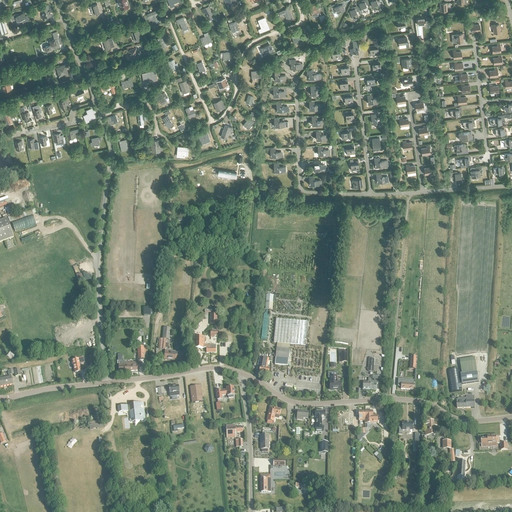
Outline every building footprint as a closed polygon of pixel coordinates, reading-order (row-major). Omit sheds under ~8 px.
[(119,5),(120,9),(123,9),(124,9),(126,8),(129,7),(126,0),(118,0),(120,5),(119,5)] [(359,4),(362,12),(365,11),(365,12),(368,10),(363,0),(362,1),(362,3),(359,4)] [(372,0),(373,1),(370,2),(374,10),(376,9),(377,10),(382,8),(381,5),(379,6),(376,0),(372,0)] [(334,8),(335,11),(336,11),(337,13),(345,10),(343,6),(345,6),(344,3),(334,8)] [(90,6),(93,15),(100,13),(97,4),(90,6)] [(316,4),(309,7),(310,11),(312,15),(313,17),(318,15),(317,13),(319,12),(318,8),(320,7),(319,4),(316,5),(316,4)] [(48,5),(40,8),(42,15),(41,15),(42,20),(47,19),(46,16),(51,15),(48,5)] [(201,9),(204,14),(205,13),(209,20),(212,18),(211,15),(213,14),(209,6),(201,9)] [(352,8),(353,9),(349,11),(353,19),(355,18),(355,19),(359,17),(354,7),(352,8)] [(279,12),(280,16),(284,14),(287,20),(292,17),(288,8),(279,12)] [(148,19),(149,21),(153,19),(154,22),(158,20),(156,15),(158,14),(157,10),(147,14),(147,15),(148,19)] [(16,14),(11,16),(12,20),(15,19),(16,22),(22,20),(23,22),(29,20),(27,15),(24,16),(23,14),(17,16),(16,14)] [(422,18),(416,18),(417,25),(425,24),(425,18),(424,18),(424,16),(421,16),(422,18)] [(176,20),(178,24),(180,24),(183,30),(187,29),(183,18),(176,20)] [(261,29),(258,30),(260,33),(269,29),(265,18),(258,20),(261,29)] [(402,19),(402,21),(396,22),(397,28),(405,27),(404,21),(405,21),(404,19),(402,19)] [(229,24),(232,32),(239,29),(236,21),(229,24)] [(471,26),(472,32),(480,31),(479,25),(474,25),(474,24),(471,24),(471,26)] [(491,25),(492,28),(493,28),(494,33),(500,32),(499,24),(493,25),(491,25)] [(319,33),(321,38),(326,36),(327,37),(330,36),(327,29),(319,33)] [(131,32),(134,41),(141,39),(138,30),(131,32)] [(199,38),(201,44),(210,41),(207,32),(203,34),(204,36),(199,38)] [(298,43),(297,41),(301,40),(299,34),(292,36),(294,44),(298,43)] [(456,38),(452,39),(452,43),(456,42),(463,42),(462,37),(463,36),(463,34),(462,34),(455,34),(456,38)] [(50,45),(43,47),(45,52),(52,50),(55,49),(55,48),(60,47),(59,44),(58,38),(59,38),(58,36),(55,37),(56,39),(54,39),(49,41),(50,45)] [(108,42),(112,40),(111,37),(100,41),(103,50),(110,48),(108,42)] [(157,39),(159,44),(160,44),(162,48),(167,46),(163,37),(157,39)] [(398,39),(399,45),(405,44),(406,47),(409,47),(408,43),(407,43),(406,38),(398,39)] [(269,42),(259,46),(260,49),(263,48),(266,54),(273,51),(269,42)] [(492,47),(492,53),(500,52),(500,46),(499,44),(497,45),(497,46),(492,47)] [(375,48),(370,49),(370,55),(378,54),(377,45),(375,45),(375,48)] [(128,50),(131,60),(139,58),(136,48),(128,50)] [(332,51),(333,60),(341,59),(340,52),(334,53),(334,50),(332,51)] [(493,58),(494,64),(502,63),(501,57),(501,56),(498,56),(498,57),(493,58)] [(402,59),(402,67),(407,66),(408,68),(410,68),(410,66),(411,66),(410,58),(402,59)] [(173,60),(169,61),(173,70),(178,67),(176,63),(175,64),(173,60)] [(295,60),(289,60),(289,63),(290,63),(290,68),(294,68),(294,69),(302,69),(302,67),(302,63),(301,63),(296,64),(295,60)] [(372,64),(373,70),(381,69),(380,60),(377,60),(377,63),(372,64)] [(340,65),(341,74),(349,73),(349,67),(343,68),(343,65),(340,65)] [(56,69),(59,78),(68,75),(65,66),(56,69)] [(155,69),(143,72),(144,79),(152,77),(153,80),(158,79),(155,69)] [(494,69),(494,70),(489,71),(490,77),(498,76),(497,70),(497,69),(494,69)] [(313,70),(307,71),(307,74),(308,74),(308,79),(312,78),(312,80),(320,79),(320,77),(320,74),(319,74),(316,74),(316,73),(313,73),(313,70)] [(459,75),(454,75),(455,81),(459,81),(468,80),(467,74),(462,74),(462,73),(459,73),(459,75)] [(366,79),(367,86),(375,85),(374,77),(374,76),(372,76),(366,77),(366,79)] [(121,81),(123,88),(133,85),(131,77),(128,78),(129,79),(124,80),(124,81),(121,81)] [(217,82),(219,88),(227,85),(225,78),(217,82)] [(403,79),(404,85),(411,84),(412,87),(415,87),(414,84),(412,84),(412,78),(403,79)] [(342,80),(339,80),(340,89),(348,88),(347,82),(347,79),(342,80)] [(9,81),(1,83),(3,91),(12,89),(11,89),(13,88),(12,84),(10,85),(9,81)] [(102,92),(107,90),(111,89),(112,94),(116,92),(115,86),(114,81),(100,85),(102,92)] [(186,84),(188,83),(187,81),(179,83),(183,94),(189,92),(186,84)] [(310,86),(310,94),(314,94),(314,95),(322,95),(322,93),(321,93),(321,90),(315,90),(315,86),(310,86)] [(278,87),(273,87),(273,91),(273,96),(277,96),(277,97),(285,97),(285,94),(284,94),(284,91),(278,91),(278,90),(278,87)] [(80,89),(74,91),(75,92),(77,97),(78,99),(83,97),(82,95),(85,93),(82,88),(80,89)] [(161,93),(156,96),(160,102),(162,105),(167,101),(166,99),(164,97),(166,96),(164,93),(162,94),(161,93)] [(346,94),(344,95),(345,104),(353,103),(352,96),(352,94),(346,94)] [(457,98),(458,104),(466,103),(466,97),(460,97),(460,96),(457,96),(457,98)] [(213,103),(216,111),(225,107),(224,103),(223,103),(222,99),(213,103)] [(415,104),(416,110),(424,109),(423,103),(423,101),(420,101),(420,103),(415,104)] [(39,105),(33,107),(34,110),(36,118),(41,116),(40,113),(41,112),(40,108),(39,105)] [(84,117),(86,122),(89,121),(88,120),(95,117),(93,113),(96,112),(94,107),(86,110),(87,113),(83,115),(84,117)] [(185,109),(188,117),(196,115),(194,109),(189,111),(188,108),(185,109)] [(146,109),(137,110),(138,114),(139,125),(143,124),(143,120),(147,119),(146,109)] [(345,112),(346,121),(354,120),(353,113),(348,114),(348,111),(345,112)] [(4,116),(7,125),(13,122),(10,114),(9,114),(6,115),(4,116)] [(371,115),(372,123),(375,122),(375,124),(384,123),(383,120),(382,121),(382,117),(376,118),(376,114),(371,115)] [(110,123),(110,125),(118,122),(115,115),(107,118),(108,123),(110,123)] [(165,122),(164,122),(168,128),(173,125),(169,120),(170,119),(167,115),(162,119),(165,122)] [(316,116),(311,117),(311,119),(312,125),(315,124),(315,126),(324,125),(324,123),(322,123),(322,120),(317,120),(317,119),(316,116)] [(244,124),(248,129),(254,122),(249,118),(244,124)] [(274,121),(274,126),(278,126),(278,127),(286,127),(288,127),(288,121),(285,121),(279,122),(279,121),(279,118),(274,118),(274,121)] [(400,120),(400,126),(409,125),(408,119),(403,119),(402,118),(399,118),(400,120)] [(224,125),(220,136),(226,139),(229,131),(231,131),(232,128),(224,125)] [(418,129),(419,135),(427,134),(426,128),(426,126),(423,126),(423,128),(418,129)] [(495,132),(495,136),(501,135),(501,137),(507,137),(506,132),(504,132),(504,128),(495,129),(495,132)] [(67,131),(69,139),(74,138),(77,137),(76,133),(79,133),(78,129),(74,130),(67,131)] [(341,130),(342,139),(350,138),(349,131),(343,132),(343,129),(341,130)] [(209,140),(207,132),(197,135),(198,137),(199,137),(201,143),(209,140)] [(372,139),(373,151),(381,150),(379,138),(375,138),(373,138),(373,139),(372,139)] [(34,139),(27,140),(29,147),(34,146),(34,149),(39,148),(38,142),(34,142),(34,139)] [(119,141),(122,151),(128,150),(125,139),(119,141)] [(150,141),(151,152),(160,152),(159,140),(150,141)] [(456,148),(456,154),(462,153),(461,151),(468,150),(467,148),(465,148),(465,144),(454,145),(454,148),(456,148)] [(348,145),(346,146),(347,155),(355,154),(354,145),(348,145)] [(426,148),(421,148),(422,155),(430,154),(429,148),(429,146),(426,146),(426,148)] [(177,155),(177,156),(184,157),(184,155),(187,155),(188,147),(178,147),(177,155)] [(374,159),(375,167),(378,166),(379,167),(388,166),(387,161),(379,162),(379,158),(374,159)] [(471,158),(459,159),(459,163),(460,163),(460,165),(461,168),(467,167),(467,165),(469,164),(469,161),(471,160),(471,158)] [(350,159),(351,171),(359,170),(358,161),(353,161),(353,159),(350,159)] [(321,162),(313,162),(314,164),(314,170),(318,170),(318,171),(326,170),(326,168),(325,168),(325,165),(321,165),(321,162)] [(278,171),(277,172),(286,172),(286,170),(285,170),(284,167),(279,167),(279,163),(273,163),(274,171),(278,171)] [(406,165),(406,167),(407,173),(415,172),(414,165),(409,166),(409,165),(406,165)] [(429,166),(429,168),(424,168),(425,175),(433,173),(432,167),(432,166),(429,166)] [(480,172),(482,172),(481,169),(475,170),(475,168),(470,168),(470,171),(470,174),(471,174),(471,177),(480,176),(480,172)] [(376,174),(376,177),(377,182),(380,182),(381,183),(389,182),(388,180),(387,180),(387,177),(381,177),(381,173),(376,174)] [(352,180),(353,188),(360,187),(359,182),(362,181),(361,179),(352,180)] [(0,242),(13,238),(10,228),(6,218),(0,220),(0,242)] [(265,310),(272,310),(273,295),(266,295),(265,310)] [(273,343),(290,344),(305,346),(308,322),(276,319),(273,343)] [(169,340),(170,329),(163,328),(162,339),(159,339),(158,349),(165,350),(165,348),(168,348),(168,344),(166,343),(166,340),(169,340)] [(193,349),(204,349),(204,348),(206,348),(206,353),(216,353),(215,345),(204,345),(204,337),(193,337),(193,349)] [(144,354),(148,354),(147,346),(137,347),(138,359),(144,359),(144,354)] [(275,365),(287,366),(289,349),(276,348),(275,358),(275,365)] [(338,351),(339,363),(347,362),(347,353),(346,353),(346,350),(338,351)] [(164,360),(174,361),(174,359),(183,360),(183,353),(165,351),(164,360)] [(81,358),(71,360),(72,366),(73,366),(75,373),(81,372),(79,365),(82,364),(84,364),(83,357),(81,358)] [(259,372),(268,374),(269,368),(266,368),(268,360),(262,358),(259,372)] [(475,358),(460,360),(462,374),(477,372),(475,358)] [(368,370),(367,371),(377,372),(378,359),(368,359),(368,362),(368,370)] [(124,361),(118,362),(119,370),(124,370),(125,372),(137,371),(137,368),(140,368),(139,363),(124,363),(124,361)] [(447,371),(450,393),(462,391),(459,369),(447,371)] [(337,372),(328,372),(328,378),(330,378),(330,382),(330,385),(329,386),(329,388),(330,388),(330,390),(340,389),(340,382),(336,382),(336,378),(337,378),(337,372)] [(462,374),(460,374),(462,384),(479,382),(477,372),(462,374)] [(0,378),(0,386),(12,384),(11,377),(0,378)] [(362,382),(362,390),(376,390),(376,381),(370,381),(370,379),(368,379),(368,382),(362,382)] [(398,379),(398,387),(401,387),(401,389),(412,390),(413,384),(413,380),(398,379)] [(200,386),(190,387),(192,403),(202,402),(200,386)] [(234,396),(233,387),(226,388),(226,390),(221,391),(221,390),(216,391),(217,400),(222,400),(221,396),(227,395),(227,396),(228,396),(228,399),(234,398),(233,396),(234,396)] [(458,400),(457,400),(457,409),(474,408),(474,396),(466,397),(466,398),(458,399),(458,400)] [(143,404),(132,405),(134,423),(145,422),(143,404)] [(267,423),(272,424),(273,422),(275,414),(279,415),(281,409),(269,407),(267,421),(267,423)] [(297,420),(302,420),(303,418),(308,419),(308,412),(297,411),(297,420)] [(315,413),(312,413),(312,417),(315,417),(315,426),(315,433),(323,432),(323,426),(322,426),(321,417),(325,417),(325,411),(315,412),(315,413)] [(364,411),(365,421),(365,424),(377,423),(377,415),(372,415),(372,411),(364,411)] [(91,422),(92,429),(104,427),(103,420),(91,422)] [(425,422),(426,434),(436,433),(436,434),(436,426),(434,427),(433,422),(425,422)] [(402,427),(399,427),(398,434),(402,434),(402,430),(413,430),(413,423),(402,423),(402,427)] [(235,433),(243,432),(243,427),(234,428),(234,425),(226,426),(226,439),(235,438),(235,433)] [(260,435),(261,449),(269,449),(268,435),(260,435)] [(500,437),(497,437),(497,436),(488,436),(488,438),(481,438),(481,441),(480,441),(480,444),(481,444),(481,445),(488,444),(488,447),(497,446),(497,444),(500,444),(499,437),(500,437)] [(442,449),(451,449),(451,443),(451,441),(442,441),(442,449)] [(457,476),(463,477),(465,461),(458,461),(457,476)] [(260,488),(261,493),(271,492),(270,475),(265,475),(261,476),(261,479),(260,479),(260,488)]
